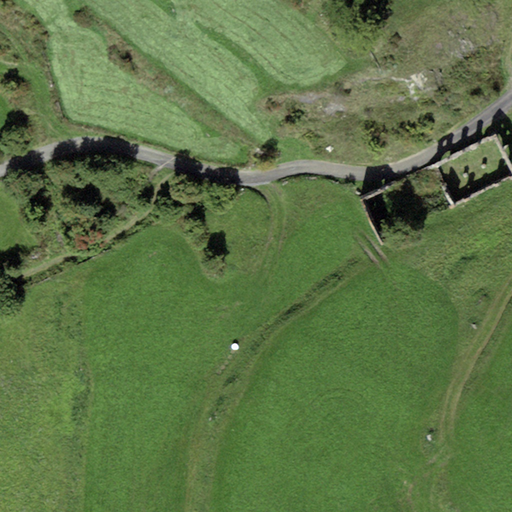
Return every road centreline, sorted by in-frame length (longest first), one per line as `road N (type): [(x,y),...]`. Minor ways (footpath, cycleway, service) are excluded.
road 1 (track): [(511,92),(402,166),(379,171),(295,161),(263,173),(235,172),(116,144),(71,144),(0,167)]
road 2 (track): [(511,289),(457,388),(450,417)]
